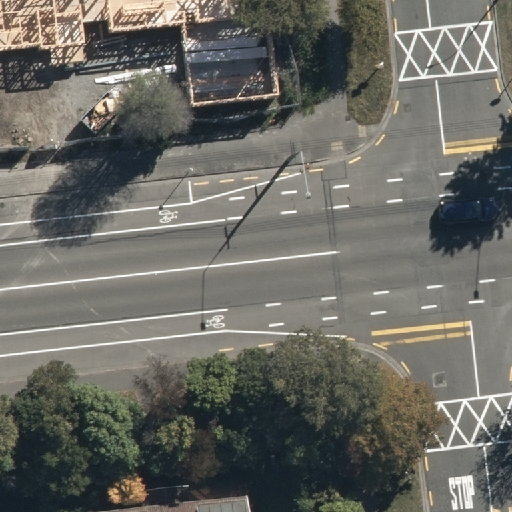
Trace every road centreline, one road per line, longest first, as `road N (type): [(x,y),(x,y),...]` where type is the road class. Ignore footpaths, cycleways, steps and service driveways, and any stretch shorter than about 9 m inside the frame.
road 1 (secondary): [(0,291),(461,241)]
road 2 (residential): [(461,241),(491,511)]
road 3 (residential): [(433,0),(461,241)]
